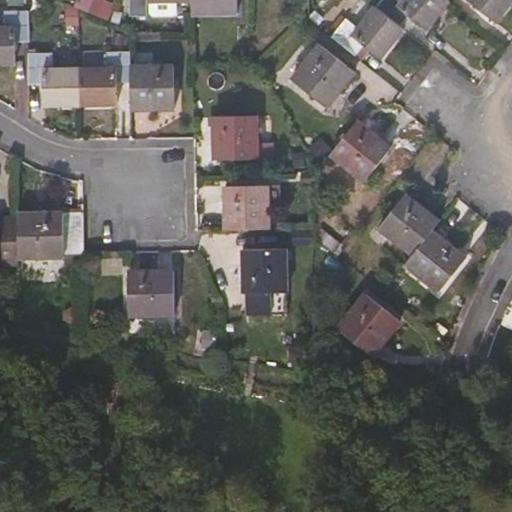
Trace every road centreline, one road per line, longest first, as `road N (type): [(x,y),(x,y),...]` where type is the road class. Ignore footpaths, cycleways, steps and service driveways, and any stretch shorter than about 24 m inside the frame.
road 1 (residential): [(0,127),(55,160),(99,164),(159,212)]
road 2 (residential): [(511,86),(474,129),(511,198)]
